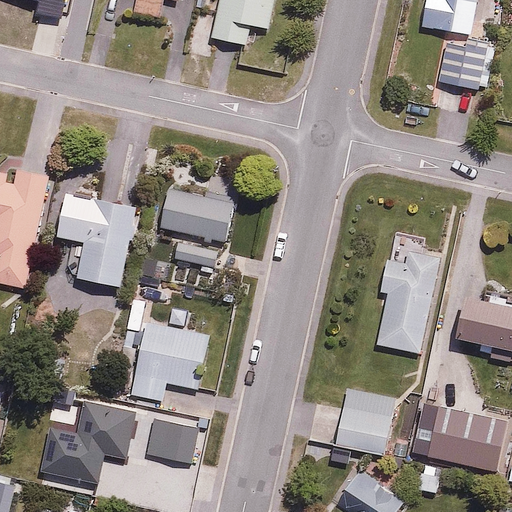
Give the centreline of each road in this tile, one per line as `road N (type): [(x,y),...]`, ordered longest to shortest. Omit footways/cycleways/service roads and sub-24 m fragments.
road 1 (residential): [(324,133),(243,511)]
road 2 (residential): [(0,62),(324,133)]
road 3 (residential): [(324,133),(511,174)]
road 4 (residential): [(353,0),(324,133)]
